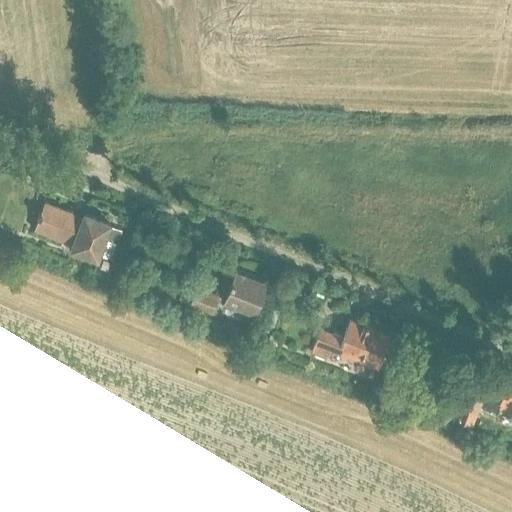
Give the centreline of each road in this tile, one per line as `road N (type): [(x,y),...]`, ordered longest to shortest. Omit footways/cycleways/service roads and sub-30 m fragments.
road 1 (unclassified): [(511,351),(0,134)]
road 2 (track): [(79,169),(119,146),(177,135),(511,139)]
